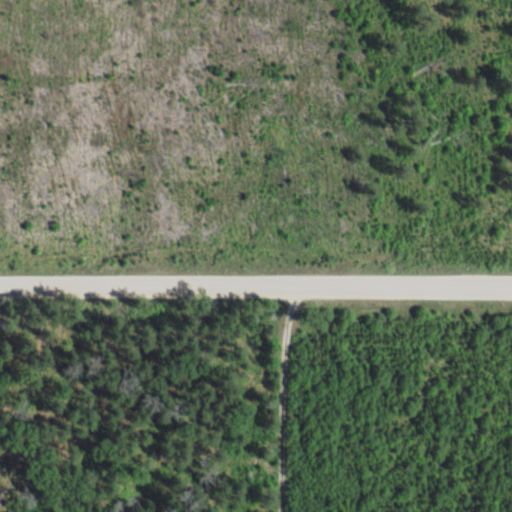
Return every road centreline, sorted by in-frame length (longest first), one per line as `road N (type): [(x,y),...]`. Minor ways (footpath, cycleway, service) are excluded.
road 1 (residential): [(511,283),(0,275)]
road 2 (track): [(299,280),(275,433),(277,511)]
